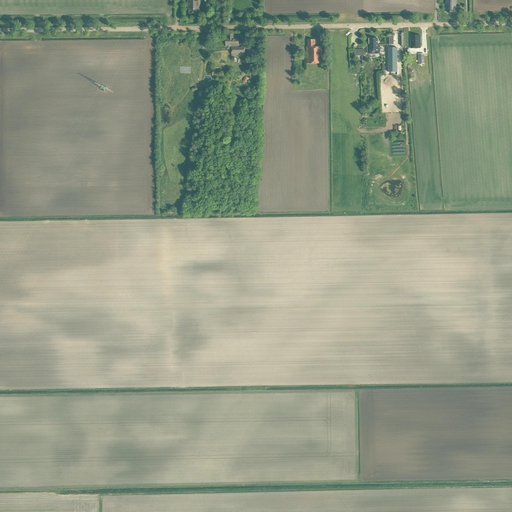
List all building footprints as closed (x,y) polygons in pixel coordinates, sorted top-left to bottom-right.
[(200,9),(200,0),(186,0),(187,0),(188,0),(188,9),(189,9),(190,14),(199,14),(199,9),(200,9)] [(456,0),(445,0),(445,11),(447,11),(447,13),(457,13),(456,0)] [(227,34),(227,38),(225,38),(225,47),(231,47),(232,57),(245,56),(245,46),(239,46),(239,37),(233,38),(233,35),(233,34),(227,34)] [(420,36),(411,36),(411,48),(420,48),(420,36)] [(368,45),(368,54),(380,54),(380,45),(378,45),(378,39),(369,39),(369,45),(368,45)] [(315,47),(315,40),(308,40),(308,47),(306,47),(306,50),(307,50),(307,64),(322,64),(321,47),(315,47)] [(388,72),(397,72),(397,48),(388,48),(388,72)]
